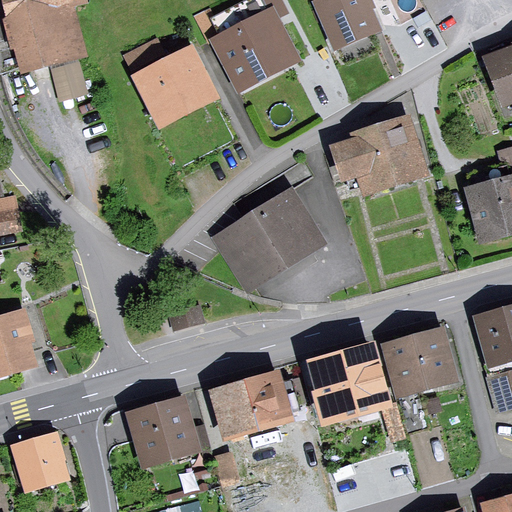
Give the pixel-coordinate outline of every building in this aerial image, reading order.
[(21,67),(50,59),(60,100),(85,94),(75,53),(79,52),(67,3),(80,0),(5,0),(10,16),(8,17),(21,67)] [(209,9),(194,17),(208,43),(221,36),(225,43),(222,44),(242,83),(289,58),(269,21),(286,13),(278,0),(262,0),(259,1),(258,0),(253,0),(215,20),(209,9)] [(319,0),(337,42),(372,28),(364,11),(372,7),(368,0),(360,0),(359,0),(319,0)] [(126,56),(158,119),(210,93),(192,57),(168,69),(154,41),(126,56)] [(511,54),(492,63),(509,108),(511,106),(511,54)] [(359,172),(364,187),(423,168),(408,123),(358,139),(359,143),(337,150),(345,177),(359,172)] [(511,226),(511,151),(501,155),(504,167),(469,176),(485,234),(511,226)] [(118,192),(105,212),(131,228),(143,208),(118,192)] [(287,199),(223,239),(250,282),(314,242),(287,199)] [(0,202),(0,233),(18,230),(13,200),(0,202)] [(174,315),(177,326),(198,320),(195,310),(174,315)] [(487,361),(499,407),(511,404),(511,314),(482,323),(492,359),(487,361)] [(0,368),(28,360),(20,334),(29,331),(24,316),(0,323),(0,368)] [(406,435),(430,429),(418,387),(455,377),(443,334),(385,350),(406,435)] [(317,392),(324,416),(384,399),(371,354),(316,369),(322,391),(317,392)] [(267,384),(267,382),(246,388),(257,426),(263,430),(286,423),(288,419),(277,381),(267,384)] [(215,398),(226,435),(257,426),(246,388),(215,398)] [(374,412),(378,425),(399,419),(396,406),(374,412)] [(189,446),(190,453),(209,448),(203,426),(185,431),(178,408),(137,419),(149,458),(189,446)] [(239,447),(246,470),(301,454),(295,431),(239,447)] [(58,440),(18,451),(28,486),(63,475),(58,459),(63,457),(58,440)] [(214,459),(222,486),(238,481),(231,454),(214,459)] [(144,511),(203,511),(199,496),(144,510),(144,511)] [(511,511),(511,501),(487,509),(487,511),(511,511)]
